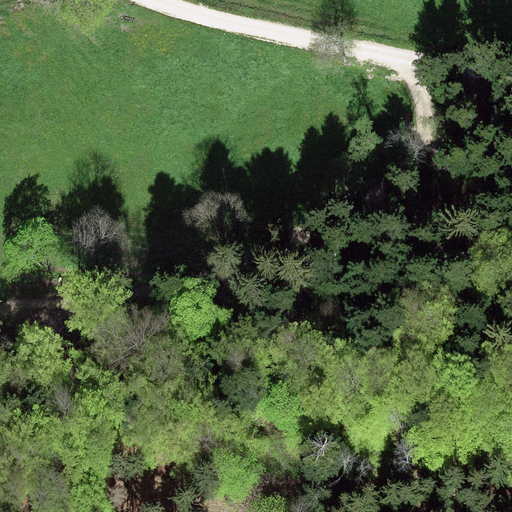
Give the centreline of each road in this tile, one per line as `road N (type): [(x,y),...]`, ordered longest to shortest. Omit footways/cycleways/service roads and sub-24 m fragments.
road 1 (track): [(0,310),(190,273),(289,238),(392,176),(420,155),(427,126),(407,61)]
road 2 (track): [(28,308),(43,351),(254,468),(350,484),(511,460)]
